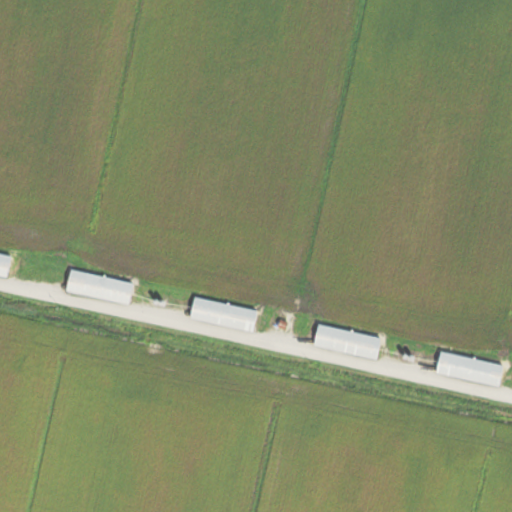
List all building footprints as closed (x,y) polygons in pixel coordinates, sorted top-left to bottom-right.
[(0,276),(5,277),(10,255),(0,253),(0,276)] [(66,270),(62,292),(127,305),(131,283),(66,270)] [(251,332),(256,311),(190,297),(185,319),(251,332)] [(313,325),(309,347),(375,359),(379,337),(313,325)] [(497,386),(501,364),(435,353),(431,374),(497,386)]
